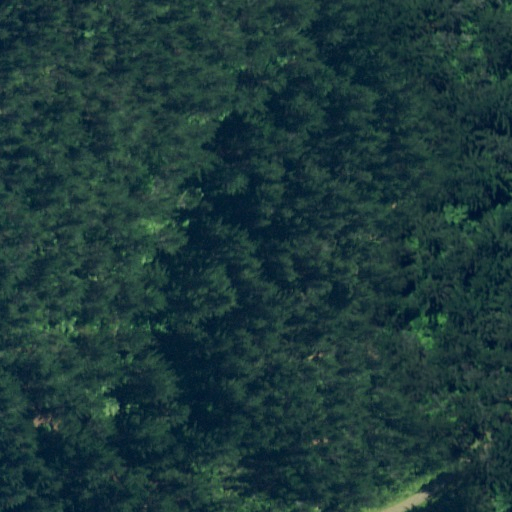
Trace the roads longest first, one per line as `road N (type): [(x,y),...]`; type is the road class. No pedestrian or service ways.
road 1 (unclassified): [(0,359),(178,511)]
road 2 (unclassified): [(356,511),(378,507),(511,424)]
